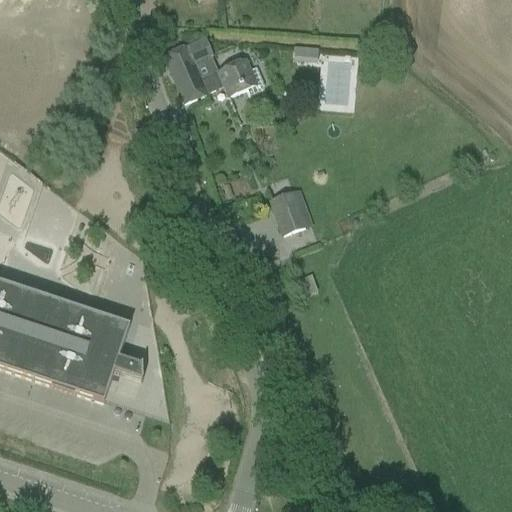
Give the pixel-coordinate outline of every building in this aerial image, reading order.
[(28,12),(28,55),(61,55),(61,66),(89,66),(89,31),(86,31),(86,34),(71,34),(71,13),(28,12)] [(203,43),(162,61),(183,108),(206,98),(206,97),(223,90),(223,91),(228,102),(242,95),(246,104),(260,97),(262,91),(255,74),(250,76),(245,65),(217,76),(208,57),(209,56),(203,43)] [(316,68),(317,53),(293,51),(292,66),(316,68)] [(292,198),(270,205),(282,240),(304,232),(311,229),(303,206),(296,209),(292,198)] [(0,373),(48,390),(47,390),(75,399),(102,408),(108,389),(113,376),(139,385),(139,386),(141,386),(140,370),(139,370),(139,371),(117,363),(128,332),(122,330),(60,310),(61,309),(33,300),(33,301),(0,289),(0,373)]
